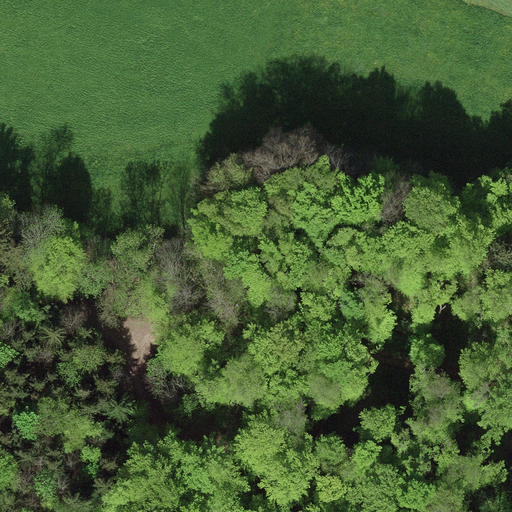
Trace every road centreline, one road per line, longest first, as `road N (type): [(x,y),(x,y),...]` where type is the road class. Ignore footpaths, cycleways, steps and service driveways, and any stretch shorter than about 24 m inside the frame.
road 1 (track): [(125,335),(330,309),(511,207)]
road 2 (track): [(317,511),(195,444),(152,404),(125,335)]
road 3 (track): [(125,335),(0,277)]
